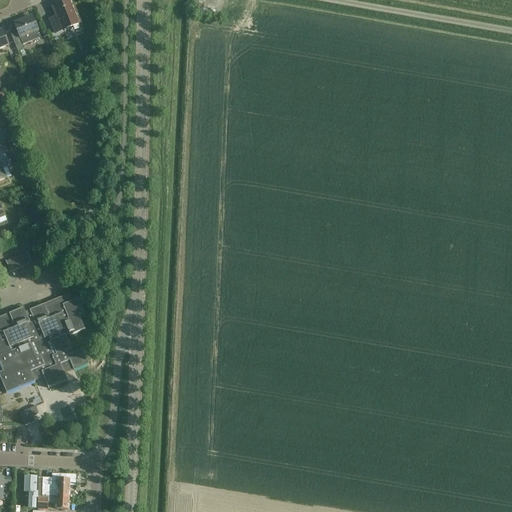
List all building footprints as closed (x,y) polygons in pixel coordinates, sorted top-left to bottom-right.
[(56,17),(49,19),(55,34),(80,23),(71,0),(70,0),(52,7),(56,17)] [(9,31),(16,47),(17,51),(24,49),(22,45),(38,38),(36,33),(38,32),(33,17),(24,21),(23,19),(13,23),(15,28),(9,31)] [(0,48),(8,45),(3,31),(0,32),(0,48)] [(0,125),(2,131),(8,128),(5,119),(0,121),(0,125)] [(12,133),(5,136),(8,143),(15,139),(12,133)] [(16,141),(8,145),(11,151),(18,147),(16,141)] [(8,151),(5,146),(0,147),(0,181),(7,178),(3,170),(10,167),(8,160),(6,160),(3,153),(8,151)] [(36,214),(38,208),(32,206),(30,212),(36,214)] [(32,264),(28,253),(27,253),(27,254),(7,262),(6,261),(6,262),(10,273),(32,264)] [(71,302),(68,295),(55,300),(57,305),(46,310),(44,305),(25,312),(23,308),(9,314),(11,319),(0,324),(0,323),(0,366),(2,372),(0,372),(0,378),(6,393),(35,381),(33,378),(42,375),(48,389),(67,381),(63,371),(72,367),(73,371),(88,365),(82,350),(73,354),(65,335),(69,334),(70,336),(85,329),(79,315),(83,314),(77,299),(71,302)] [(39,415),(35,407),(20,413),(25,426),(35,422),(33,417),(39,415)] [(43,479),(42,497),(69,498),(69,486),(75,486),(76,475),(52,474),(52,479),(43,479)] [(0,478),(0,499),(2,500),(3,490),(11,490),(12,479),(0,478)] [(36,498),(38,498),(38,493),(36,493),(37,478),(25,478),(24,494),(29,494),(28,509),(35,509),(36,498)] [(68,510),(69,498),(42,497),(38,497),(38,510),(48,511),(48,504),(57,504),(57,510),(68,510)]
